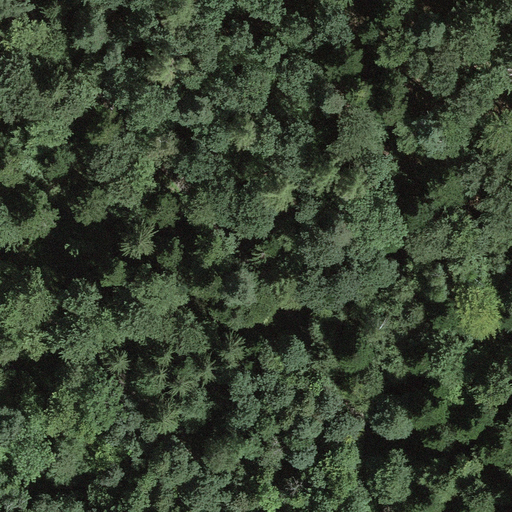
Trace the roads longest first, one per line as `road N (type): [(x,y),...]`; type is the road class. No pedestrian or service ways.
road 1 (track): [(22,0),(306,326),(345,382),(387,511)]
road 2 (track): [(0,275),(139,376),(182,420),(247,511)]
